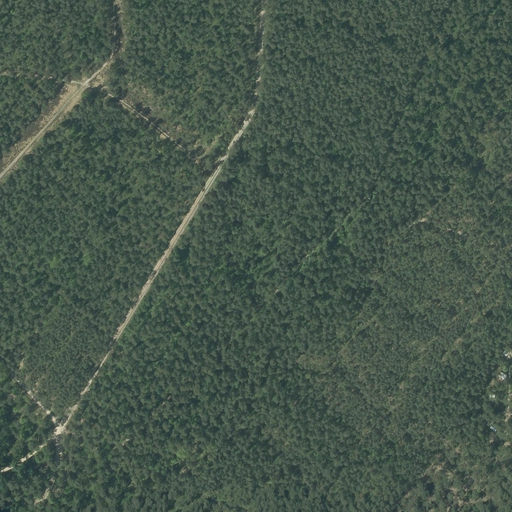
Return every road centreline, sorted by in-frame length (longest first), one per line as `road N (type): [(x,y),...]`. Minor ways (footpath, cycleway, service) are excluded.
road 1 (track): [(450,0),(359,201),(117,449),(82,420)]
road 2 (track): [(60,427),(246,115),(261,0)]
road 3 (track): [(216,168),(101,90),(0,72)]
road 4 (track): [(112,0),(109,58),(0,175)]
road 5 (track): [(399,231),(390,233),(320,165),(246,115)]
road 6 (track): [(399,231),(413,220),(449,226),(511,272)]
road 7 (track): [(402,511),(500,439)]
